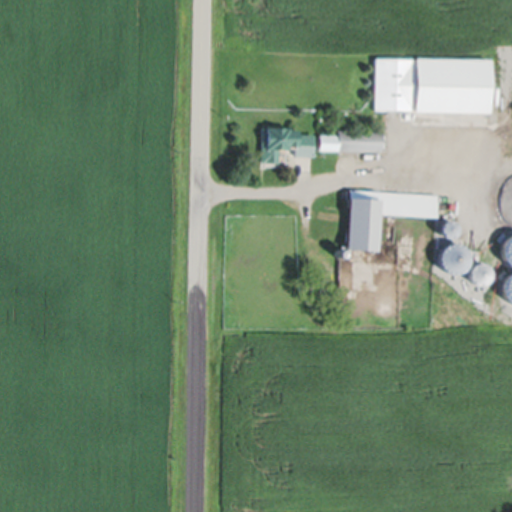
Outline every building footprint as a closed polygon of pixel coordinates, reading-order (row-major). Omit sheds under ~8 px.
[(374,113),(375,61),(414,62),(414,63),(489,65),(488,118),(413,117),(413,114),(374,113)] [(260,166),(261,131),(266,131),(266,133),(288,134),(288,136),(297,136),(297,137),(313,138),(313,160),(295,159),(295,153),(287,152),(287,155),(278,155),(277,166),(260,166)] [(318,138),(337,138),(337,132),(380,132),(381,139),(384,139),(383,150),(381,150),(381,153),(338,152),(338,153),(318,153),(318,138)] [(345,257),(347,205),(348,205),(349,193),(377,194),(377,193),(437,197),(436,221),(378,218),(376,258),(345,257)] [(446,245),(446,273),(465,273),(465,245),(446,245)] [(483,284),(486,265),(472,263),(468,281),(483,284)]
